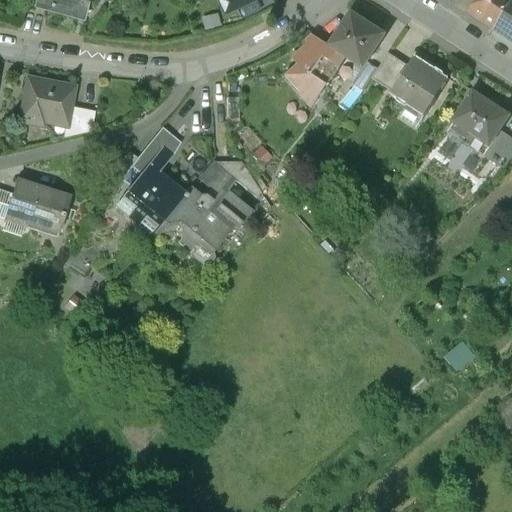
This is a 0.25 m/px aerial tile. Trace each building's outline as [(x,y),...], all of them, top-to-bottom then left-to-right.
[(35,0),(32,11),(73,22),(77,8),(85,10),(86,8),(84,7),(85,0),(35,0)] [(249,0),(222,0),(217,3),(223,17),(252,5),(249,0)] [(511,0),(482,0),(472,17),(497,33),(511,8),(511,0)] [(511,8),(497,33),(511,43),(511,8)] [(353,16),(319,68),(305,58),(283,79),(304,102),(319,89),(322,85),(329,90),(335,80),(339,83),(345,73),(341,71),(348,61),(365,72),(387,38),(353,16)] [(409,68),(389,56),(373,81),(393,94),(400,85),(398,84),(409,68)] [(426,64),(420,60),(416,61),(410,69),(409,68),(398,84),(400,85),(393,94),(392,96),(398,100),(399,102),(408,108),(409,107),(425,117),(448,81),(444,79),(444,76),(437,72),(436,73),(426,67),(426,64)] [(51,87),(24,82),(16,128),(40,132),(42,123),(64,127),(67,112),(69,112),(72,93),(51,90),(51,87)] [(511,119),(474,95),(448,135),(450,135),(455,127),(469,136),(464,145),(485,159),(502,134),(511,119)] [(69,112),(67,112),(64,127),(62,142),(89,135),(93,116),(69,112)] [(511,162),(511,140),(502,134),(485,159),(506,172),(511,162)] [(135,162),(129,170),(139,178),(156,158),(146,149),(135,162)] [(126,155),(112,172),(121,179),(129,170),(135,162),(126,155)] [(139,178),(124,197),(137,207),(128,218),(152,237),(168,217),(184,198),(157,177),(166,166),(156,158),(139,178)] [(241,166),(230,179),(247,192),(253,184),(241,166)] [(68,202),(14,185),(2,224),(23,230),(24,226),(57,236),(68,202)] [(198,199),(189,191),(184,198),(168,217),(181,228),(178,231),(179,232),(181,241),(177,245),(188,254),(198,242),(212,254),(225,239),(224,235),(228,230),(234,234),(249,216),(245,213),(247,211),(237,203),(238,202),(229,195),(226,198),(223,195),(215,196),(215,199),(211,203),(204,198),(198,199)] [(511,402),(496,415),(507,430),(511,425),(511,402)]
